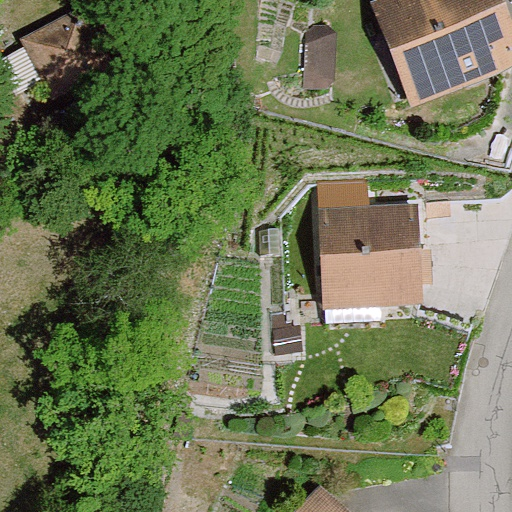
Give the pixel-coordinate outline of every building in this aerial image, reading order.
[(402,0),(378,10),(418,109),(511,70),(511,19),(504,0),(402,0)] [(82,11),(21,42),(51,100),(112,69),(82,11)] [(322,192),(331,330),(383,326),(382,312),(425,309),(418,209),(369,212),(367,190),(322,192)] [(460,395),(477,339),(416,321),(399,377),(460,395)] [(343,511),(327,497),(312,511),(343,511)]
